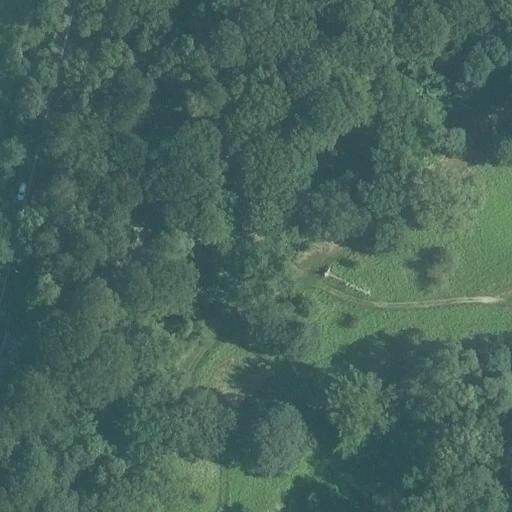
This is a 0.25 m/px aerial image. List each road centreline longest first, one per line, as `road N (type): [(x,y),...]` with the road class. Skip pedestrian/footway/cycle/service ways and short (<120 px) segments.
road 1 (secondary): [(0,305),(74,0)]
road 2 (track): [(229,171),(0,355)]
road 3 (track): [(229,171),(454,0)]
